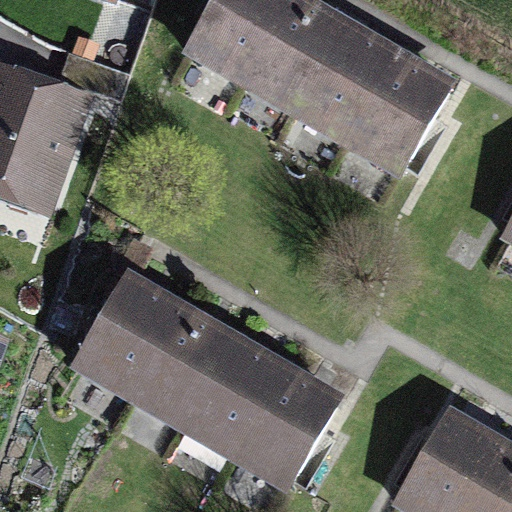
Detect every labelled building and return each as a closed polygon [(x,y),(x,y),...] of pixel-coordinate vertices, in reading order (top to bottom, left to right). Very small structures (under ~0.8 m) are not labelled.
[(423,76),(394,60),(368,45),(344,32),(319,18),(292,3),(287,0),(219,0),(187,58),(243,89),(296,118),(346,146),(400,176),(448,90),(423,76)] [(129,79),(69,60),(59,89),(120,108),(129,79)] [(0,208),(51,226),(93,106),(0,74),(0,208)] [(313,383),(286,368),(258,353),(236,340),(212,327),(184,311),(160,298),(127,279),(78,366),(135,397),(187,426),(237,454),(291,484),(340,398),(313,383)] [(0,380),(12,348),(0,343),(0,380)] [(511,511),(511,461),(497,453),(471,439),(440,422),(392,508),(398,511),(511,511)]
